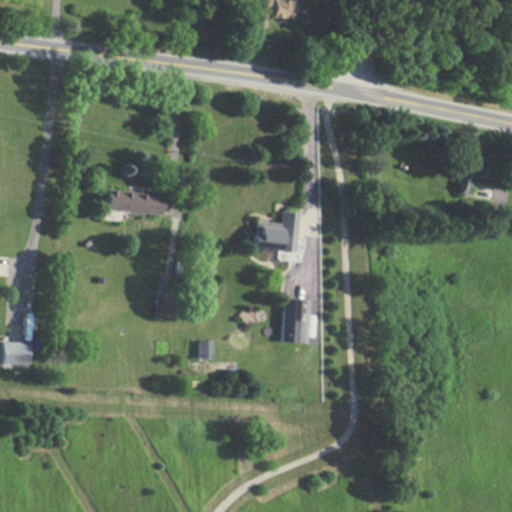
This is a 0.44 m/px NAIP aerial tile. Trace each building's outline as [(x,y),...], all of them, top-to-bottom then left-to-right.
[(287,18),(287,0),(259,0),(259,18),(287,18)] [(470,195),(473,180),(482,182),(485,162),(468,159),(467,168),(456,166),(451,192),(470,195)] [(96,211),(154,216),(156,195),(97,190),(96,211)] [(244,247),(289,252),(293,213),(275,211),(273,223),(247,221),(244,247)] [(301,343),(303,300),(277,299),(276,343),(301,343)] [(24,343),(0,343),(0,367),(24,367),(24,343)] [(207,343),(193,343),(193,358),(207,358),(207,343)]
